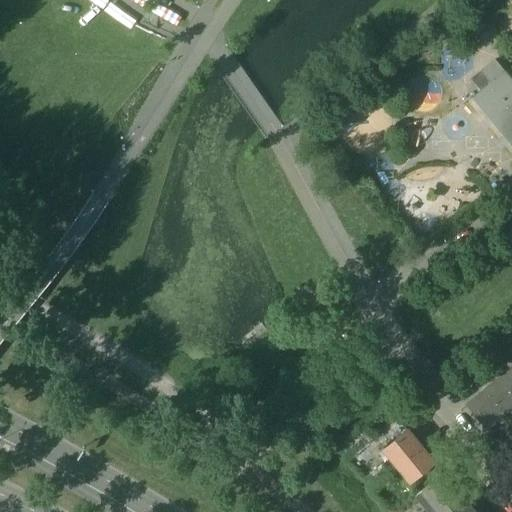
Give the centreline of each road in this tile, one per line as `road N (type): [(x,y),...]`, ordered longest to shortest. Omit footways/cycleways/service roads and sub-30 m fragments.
road 1 (residential): [(437,406),(384,344),(367,306),(511,216)]
road 2 (trunk): [(151,511),(0,428)]
